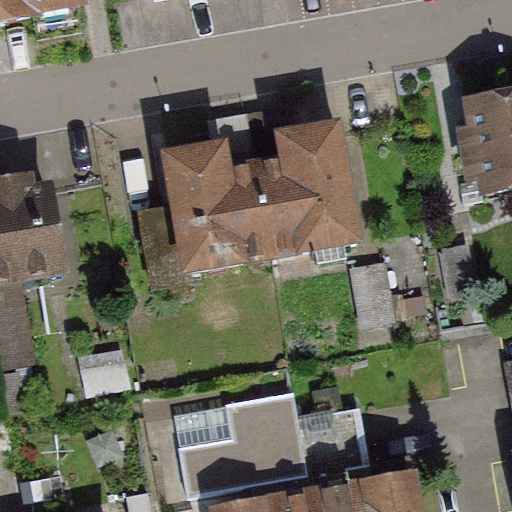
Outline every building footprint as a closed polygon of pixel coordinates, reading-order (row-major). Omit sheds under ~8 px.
[(78,0),(0,0),(0,25),(80,11),(78,0)] [(511,117),(467,124),(478,201),(511,195),(511,117)] [(171,161),(187,270),(349,246),(332,135),(276,143),(282,182),(226,190),(221,154),(171,161)] [(47,187),(0,195),(0,285),(63,274),(47,187)] [(303,405),(199,422),(213,511),(421,511),(416,480),(318,496),(303,405)]
